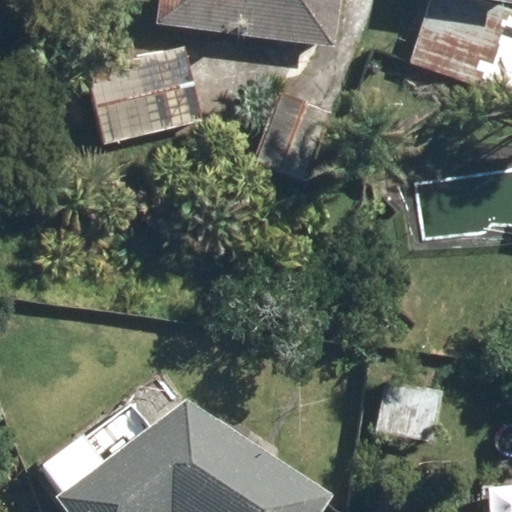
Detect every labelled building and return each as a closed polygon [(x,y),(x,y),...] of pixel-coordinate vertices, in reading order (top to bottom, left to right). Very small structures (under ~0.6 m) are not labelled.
[(325,0),(142,0),(140,30),(321,47),(325,0)] [(176,53),(74,76),(90,149),(193,126),(176,53)] [(328,109),(270,87),(239,169),(297,191),(328,109)] [(368,382),(361,438),(427,447),(434,390),(368,382)] [(321,511),(333,493),(167,389),(42,480),(63,511),(321,511)]
